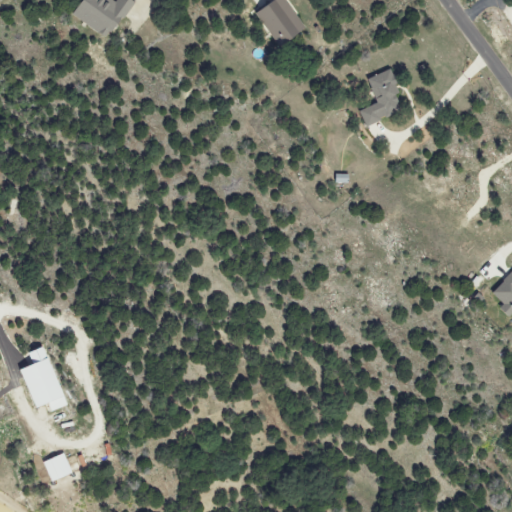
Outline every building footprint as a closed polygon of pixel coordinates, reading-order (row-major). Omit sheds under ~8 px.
[(75,0),(65,15),(103,40),(128,2),(125,0),(113,0),(111,3),(106,0),(75,0)] [(279,42),(300,29),(281,0),(269,0),(257,8),(279,42)] [(362,79),(372,104),(353,111),(359,125),(396,110),(390,96),(396,93),(386,70),(362,79)] [(344,175),(331,175),(330,183),(343,184),(344,175)] [(511,318),(511,272),(510,270),(487,294),(511,318)] [(22,371),(39,409),(50,404),(54,412),(71,405),(51,359),(22,371)] [(52,483),(73,474),(65,454),(44,463),(52,483)]
